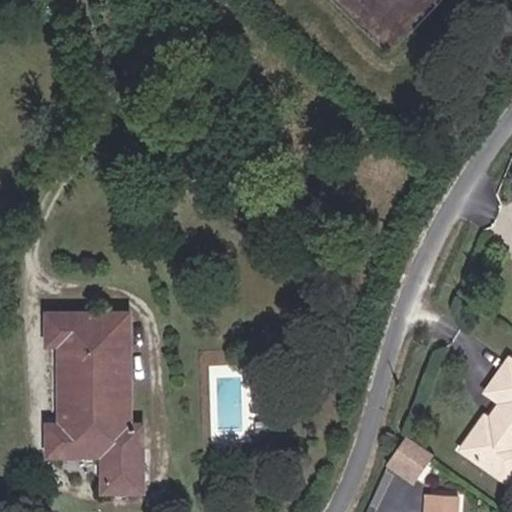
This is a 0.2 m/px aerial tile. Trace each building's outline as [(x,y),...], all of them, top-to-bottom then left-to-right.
[(73,337),(94,337),(94,313),(53,312),(54,337),(73,337)] [(149,425),(138,424),(137,313),(94,313),(94,337),(73,337),(72,425),(56,426),(56,451),(112,450),(113,486),(149,485),(149,425)] [(511,449),(511,360),(506,369),(511,373),(497,390),(511,400),(511,409),(505,418),(494,410),(469,444),(496,463),(508,447),(511,449)] [(493,386),(497,390),(511,373),(506,369),(493,386)] [(426,476),(443,450),(415,431),(398,457),(426,476)] [(496,463),(511,475),(511,449),(508,447),(496,463)] [(462,511),(463,490),(436,489),(435,511),(462,511)]
